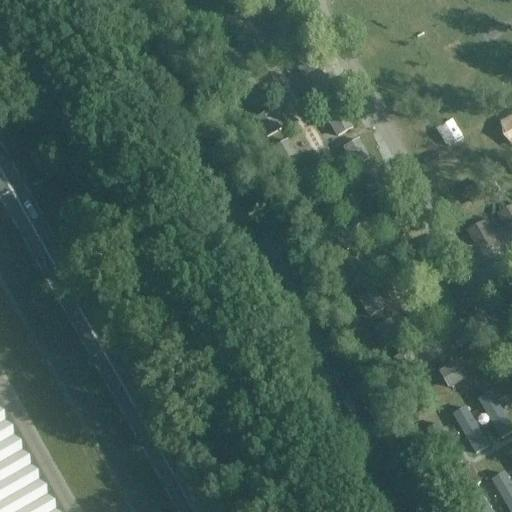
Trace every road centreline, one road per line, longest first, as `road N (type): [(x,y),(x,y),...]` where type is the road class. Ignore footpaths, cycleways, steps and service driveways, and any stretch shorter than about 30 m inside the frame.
road 1 (unknown): [(385,511),(84,0)]
road 2 (primary): [(0,173),(193,511)]
